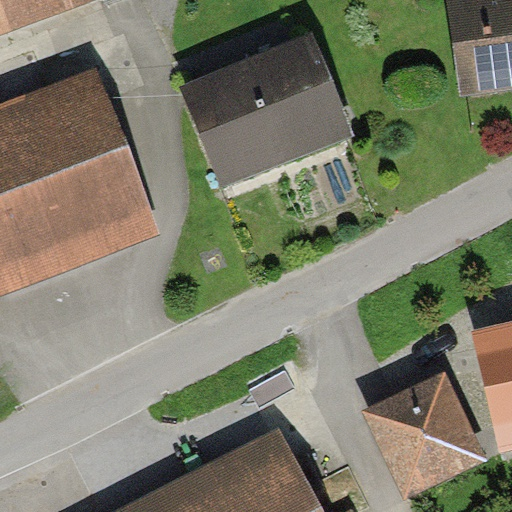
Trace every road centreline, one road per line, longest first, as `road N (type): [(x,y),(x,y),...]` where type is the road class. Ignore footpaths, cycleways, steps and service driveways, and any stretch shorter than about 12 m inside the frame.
road 1 (unclassified): [(511,189),(339,284),(0,444)]
road 2 (track): [(169,364),(152,320),(172,164),(158,87),(132,27)]
road 3 (track): [(402,511),(357,448),(339,284)]
road 4 (track): [(159,0),(132,27),(0,73)]
